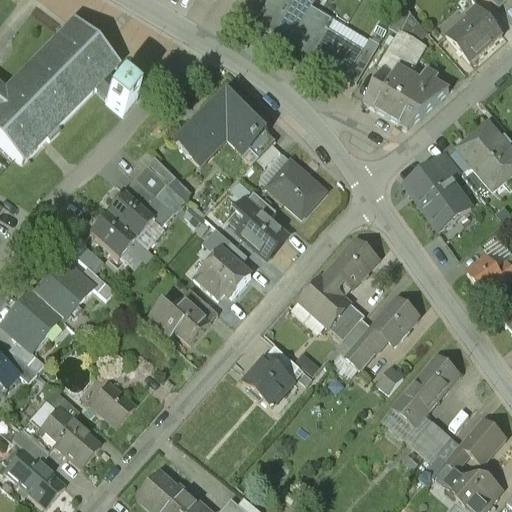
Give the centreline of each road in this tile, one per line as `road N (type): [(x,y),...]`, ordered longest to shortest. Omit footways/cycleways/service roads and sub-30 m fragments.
road 1 (residential): [(87,511),(370,193)]
road 2 (residential): [(216,47),(0,262)]
road 3 (residential): [(370,193),(511,393)]
road 4 (residential): [(216,47),(313,123),(370,193)]
road 5 (residential): [(370,193),(416,139),(511,56)]
